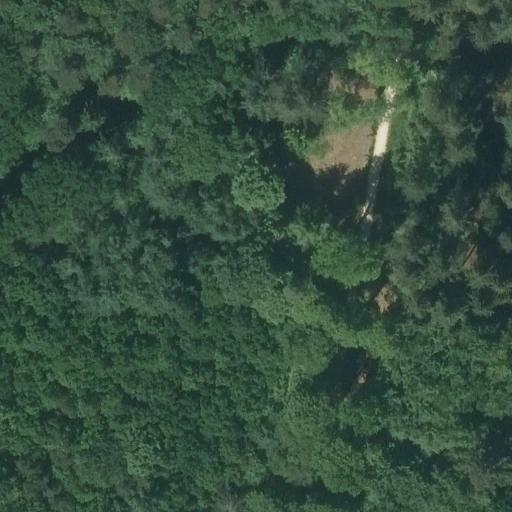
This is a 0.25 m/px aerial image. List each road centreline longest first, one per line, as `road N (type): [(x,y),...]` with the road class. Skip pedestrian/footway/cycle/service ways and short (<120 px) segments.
road 1 (track): [(409,0),(308,511)]
road 2 (track): [(357,274),(511,308)]
